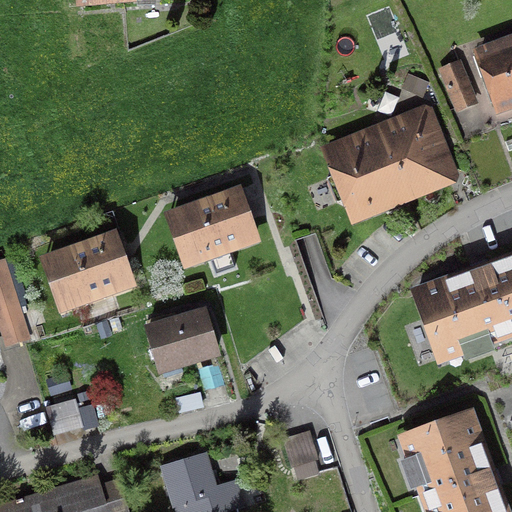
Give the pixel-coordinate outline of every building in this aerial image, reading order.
[(75,0),(76,9),(137,5),(137,3),(179,0),(75,0)] [(511,37),(472,52),(497,118),(511,112),(511,37)] [(461,61),(439,70),(456,114),(479,105),(461,61)] [(401,90),(423,99),(429,83),(408,74),(401,90)] [(459,176),(447,144),(433,109),(424,106),(320,150),(352,227),(407,206),(456,186),(459,176)] [(184,273),(261,246),(245,201),(241,188),(163,215),(184,273)] [(59,317),(136,290),(124,254),(117,233),(39,259),(59,317)] [(511,254),(477,267),(410,291),(438,369),(463,360),(465,366),(494,356),(491,349),(511,341),(511,254)] [(14,257),(0,261),(0,331),(6,350),(40,339),(36,327),(42,325),(38,311),(23,316),(19,301),(27,298),(14,257)] [(144,328),(158,378),(221,360),(207,311),(144,328)] [(51,397),(72,390),(67,374),(46,381),(51,397)] [(78,396),(80,404),(90,401),(87,393),(78,396)] [(203,409),(200,394),(174,399),(177,414),(203,409)] [(83,433),(99,429),(93,407),(78,411),(76,401),(46,409),(54,438),(82,430),(83,433)] [(511,511),(499,478),(474,410),(397,439),(406,464),(400,466),(411,495),(416,493),(422,511),(511,511)] [(317,462),(309,433),(282,441),(290,469),(317,462)] [(172,511),(175,511),(233,511),(245,509),(237,481),(216,487),(207,455),(160,469),(172,511)] [(101,485),(98,476),(0,505),(0,511),(129,511),(120,480),(101,485)]
